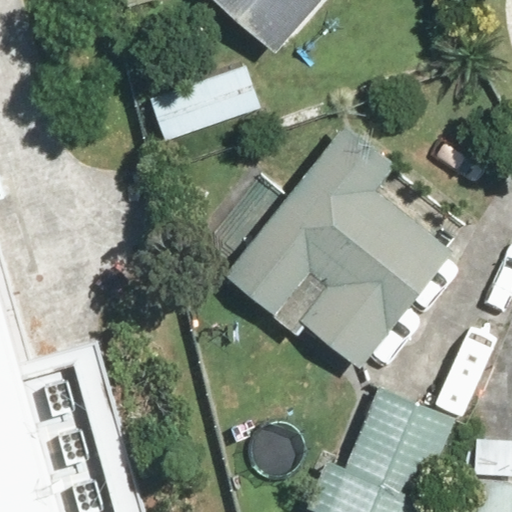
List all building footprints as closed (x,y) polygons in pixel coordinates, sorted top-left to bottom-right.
[(239,0),(291,47),(333,0),(239,0)] [(254,62),(160,90),(173,137),(268,109),(254,62)] [(369,114),(240,268),(314,331),(324,319),(367,356),(472,231),(403,173),(418,155),(369,114)] [(0,511),(98,511),(0,155),(0,511)] [(430,511),(471,414),(395,383),(357,467),(334,456),(314,501),(337,511),(430,511)] [(511,511),(511,471),(473,469),(469,511),(511,511)]
